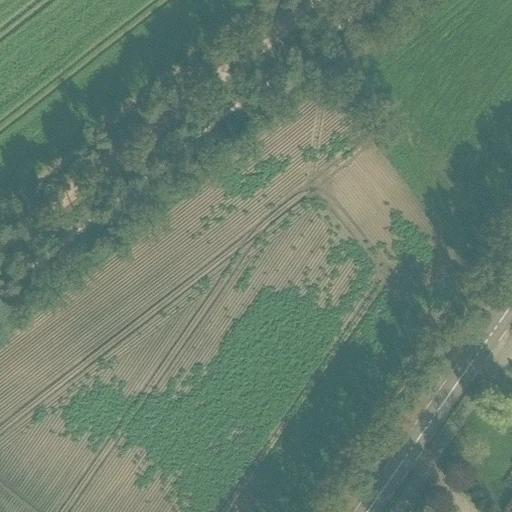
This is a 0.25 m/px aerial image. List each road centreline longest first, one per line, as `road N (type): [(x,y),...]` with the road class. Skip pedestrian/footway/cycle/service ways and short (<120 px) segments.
road 1 (track): [(322,0),(0,244)]
road 2 (tertiary): [(366,511),(511,302)]
